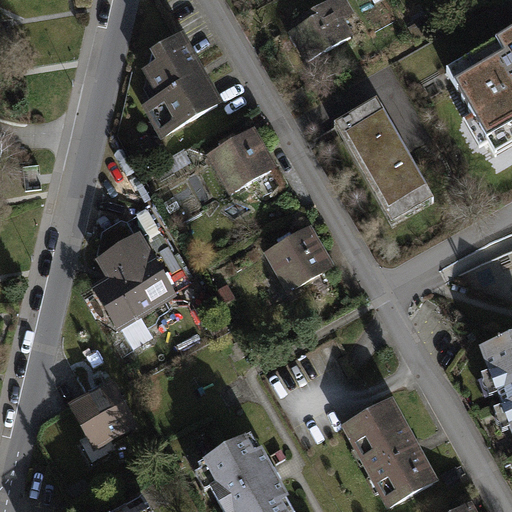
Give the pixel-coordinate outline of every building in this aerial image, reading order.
[(315,0),(293,13),(324,67),(365,43),(339,0),(315,0)] [(142,112),(161,145),(223,110),(183,41),(150,60),(155,70),(142,78),(157,104),(142,112)] [(464,126),(481,155),(490,150),(498,164),(511,155),(511,43),(448,80),(473,120),(464,126)] [(332,128),(394,232),(440,205),(378,101),(332,128)] [(207,160),(230,200),(279,173),(265,149),(278,142),(269,125),(207,160)] [(93,292),(119,335),(177,302),(141,242),(137,243),(127,227),(122,225),(103,236),(97,258),(101,264),(98,266),(107,283),(93,292)] [(264,257),(288,299),(336,272),(312,230),(264,257)] [(228,288),(215,295),(223,309),(236,302),(228,288)] [(220,317),(205,326),(213,340),(228,331),(220,317)] [(511,339),(476,352),(511,445),(511,339)] [(66,413),(91,459),(138,434),(112,388),(66,413)] [(395,401),(348,426),(387,499),(434,474),(395,401)] [(296,511),(253,433),(198,463),(225,511),(296,511)] [(154,511),(146,497),(117,511),(154,511)]
